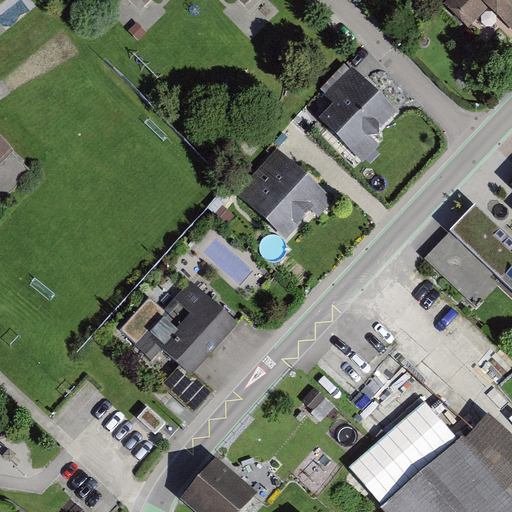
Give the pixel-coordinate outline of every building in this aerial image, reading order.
[(511,0),(454,0),(450,5),(475,29),(490,13),(511,34),(511,0)] [(406,113),(355,69),(330,98),(340,106),(326,123),(368,158),(406,113)] [(0,146),(0,198),(1,200),(27,173),(0,146)] [(336,202),(282,151),(242,192),(297,244),(336,202)] [(511,241),(476,208),(449,236),(493,278),(511,296),(511,241)] [(493,278),(449,236),(424,261),(468,303),(493,278)] [(196,278),(139,341),(158,358),(168,348),(195,372),(242,320),(196,278)] [(511,484),(511,438),(487,418),(381,510),(382,511),(511,511),(511,500),(505,492),(511,484)] [(248,511),(263,496),(222,461),(189,499),(204,511),(248,511)]
